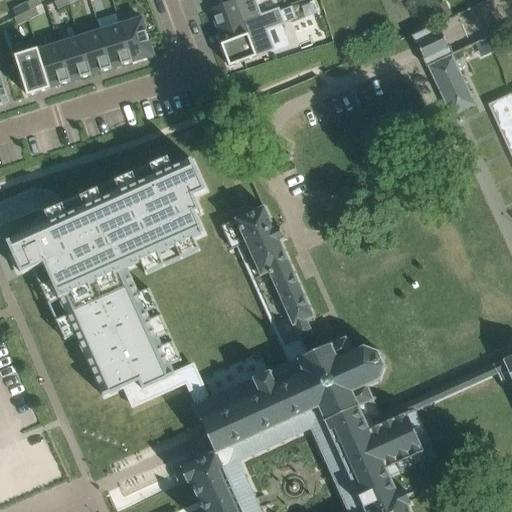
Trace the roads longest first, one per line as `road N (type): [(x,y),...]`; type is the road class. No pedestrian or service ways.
road 1 (residential): [(0,133),(174,79),(188,64),(170,0)]
road 2 (residential): [(414,53),(449,128),(461,123),(511,235)]
